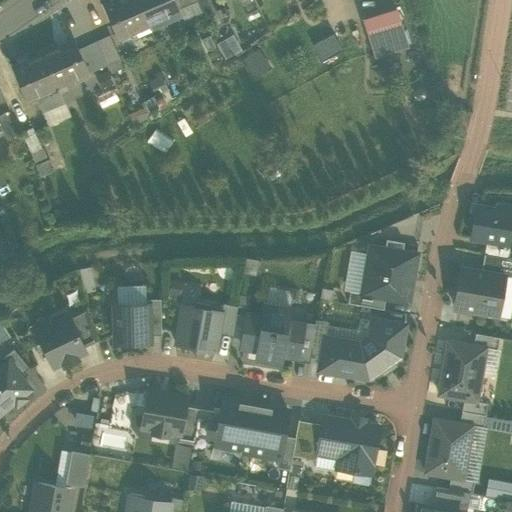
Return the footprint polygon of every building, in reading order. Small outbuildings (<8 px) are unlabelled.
[(136,0),(118,0),(103,7),(117,39),(135,31),(137,35),(150,30),(136,0)] [(136,0),(150,30),(163,24),(161,19),(179,11),(179,10),(174,0),(136,0)] [(196,0),(174,0),(179,10),(197,2),(196,0)] [(366,17),(376,56),(412,46),(402,8),(366,17)] [(109,36),(96,41),(107,65),(119,59),(109,36)] [(241,51),(236,37),(220,43),(225,57),(241,51)] [(74,41),(43,55),(59,91),(72,85),(70,81),(88,73),(74,41)] [(43,55),(12,69),(26,100),(45,92),(46,97),(47,97),(59,91),(43,55)] [(47,97),(46,97),(39,101),(49,123),(69,113),(59,91),(47,97)] [(46,159),(32,129),(20,134),(35,165),(46,159)] [(473,238),(474,238),(486,240),(505,244),(511,207),(511,206),(499,204),(498,210),(478,207),(473,238)] [(385,240),(384,249),(402,252),(403,243),(385,240)] [(486,240),(484,254),(508,258),(510,244),(505,244),(486,240)] [(368,256),(361,294),(385,298),(408,302),(416,255),(402,252),(384,249),(369,247),(368,256)] [(349,292),(361,294),(368,256),(351,253),(344,291),(349,292)] [(484,254),(481,272),(504,276),(511,277),(511,259),(508,258),(484,254)] [(481,272),(461,269),(454,308),(497,316),(504,276),(481,272)] [(511,277),(504,276),(497,316),(509,318),(511,300),(511,277)] [(117,289),(117,306),(146,304),(146,300),(146,288),(117,289)] [(383,310),(385,298),(361,294),(349,292),(347,303),(383,310)] [(160,300),(146,300),(146,304),(148,304),(149,336),(161,336),(160,300)] [(176,345),(215,352),(218,332),(222,313),(209,310),(210,306),(195,303),(195,308),(182,306),(176,345)] [(115,345),(149,344),(149,336),(148,304),(146,304),(117,306),(114,306),(115,345)] [(222,313),(218,332),(232,334),(237,307),(223,304),(222,313)] [(309,356),(314,327),(286,323),(289,308),(265,304),(263,318),(247,316),(242,348),(257,351),(256,359),(280,363),(281,355),(309,360),(309,356)] [(86,307),(67,316),(84,348),(96,342),(86,307)] [(84,348),(67,316),(35,332),(40,343),(35,346),(42,359),(47,357),(53,368),(62,363),(64,367),(77,360),(76,357),(85,352),(84,348)] [(327,327),(325,338),(359,344),(370,337),(372,321),(361,318),(359,330),(358,331),(356,332),(327,327)] [(309,356),(321,358),(325,338),(327,327),(328,323),(315,321),(314,327),(309,356)] [(321,358),(319,370),(367,378),(399,355),(404,326),(372,321),(370,337),(359,344),(325,338),(321,358)] [(0,324),(0,342),(8,337),(0,324)] [(498,338),(475,334),(473,346),(485,348),(496,350),(498,338)] [(473,346),(448,342),(438,394),(476,401),(480,375),(485,348),(473,346)] [(496,350),(485,348),(480,375),(494,377),(499,350),(496,350)] [(8,362),(19,376),(28,369),(13,350),(4,357),(8,362)] [(23,396),(31,390),(19,376),(8,362),(0,367),(0,414),(13,404),(16,407),(25,399),(23,396)] [(169,434),(180,435),(185,405),(186,397),(148,390),(143,420),(141,429),(152,431),(152,434),(168,437),(169,434)] [(278,458),(279,458),(283,436),(287,411),(222,400),(219,413),(210,412),(206,435),(208,436),(215,437),(213,457),(238,462),(240,452),(278,458)] [(487,404),(463,400),(461,411),(485,415),(487,404)] [(199,408),(185,405),(180,435),(179,441),(193,443),(194,437),(198,409),(199,408)] [(210,412),(198,409),(194,437),(207,439),(208,436),(206,435),(210,412)] [(92,428),(95,415),(76,410),(73,423),(92,428)] [(485,415),(461,411),(459,423),(483,427),(485,415)] [(337,468),(370,474),(378,427),(323,417),(322,425),(317,453),(339,457),(337,468)] [(511,421),(489,417),(487,426),(511,430),(511,421)] [(152,434),(152,431),(141,429),(143,420),(132,418),(130,428),(138,440),(151,442),(152,434)] [(471,426),(434,420),(425,472),(450,477),(462,479),(471,426)] [(317,453),(322,425),(298,421),(295,438),(292,456),(315,461),(317,453)] [(486,429),(471,426),(462,479),(474,481),(476,481),(486,429)] [(119,446),(121,434),(104,431),(102,443),(119,446)] [(283,436),(279,458),(278,458),(276,468),(289,471),(292,456),(295,438),(283,436)] [(89,454),(70,451),(65,484),(84,487),(89,454)] [(339,457),(317,453),(315,461),(314,469),(336,473),(337,468),(339,457)] [(462,479),(450,477),(448,489),(472,493),(474,481),(462,479)] [(511,483),(481,479),(478,495),(511,500),(511,483)] [(31,511),(66,511),(70,488),(37,483),(31,511)] [(436,487),(433,508),(446,509),(445,511),(465,511),(469,493),(436,487)] [(130,511),(168,511),(170,506),(142,501),(143,497),(130,495),(127,510),(131,511),(130,511)] [(170,506),(168,511),(180,511),(183,501),(171,499),(170,506)] [(263,511),(265,505),(232,500),(229,511),(263,511)]
